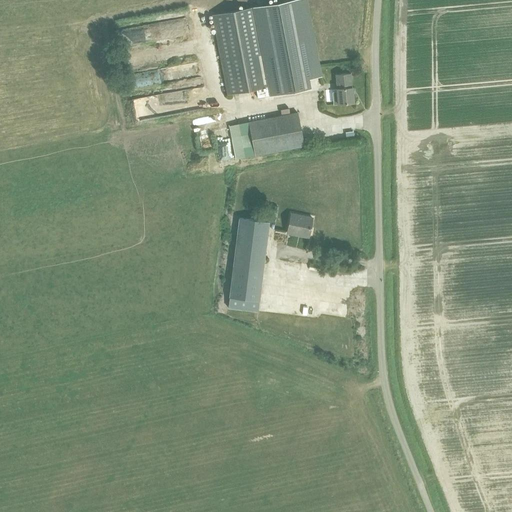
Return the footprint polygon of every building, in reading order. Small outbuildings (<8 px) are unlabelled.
[(290,0),(254,7),(212,15),(227,94),(257,88),(258,96),(271,94),(308,86),(307,78),(320,76),(305,0),(290,0)] [(326,101),(333,101),(333,104),(353,102),(352,87),(351,73),(335,74),(336,89),(325,90),(326,101)] [(152,102),(155,118),(165,116),(161,100),(152,102)] [(221,110),(194,110),(194,122),(221,121),(221,110)] [(298,112),(250,121),(256,155),(304,146),(298,112)] [(256,155),(250,121),(230,125),(237,158),(256,155)] [(309,233),(312,216),(291,212),(287,232),(298,234),(299,231),(309,233)] [(241,217),(231,296),(229,308),(258,312),(260,299),(270,221),(241,217)]
